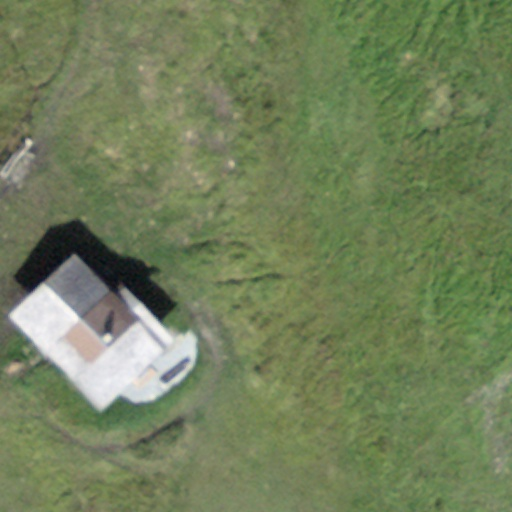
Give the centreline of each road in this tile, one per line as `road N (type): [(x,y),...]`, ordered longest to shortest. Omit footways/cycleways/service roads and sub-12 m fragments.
road 1 (track): [(140,243),(191,275),(200,316),(300,430),(346,511)]
road 2 (track): [(0,169),(64,74),(96,0)]
